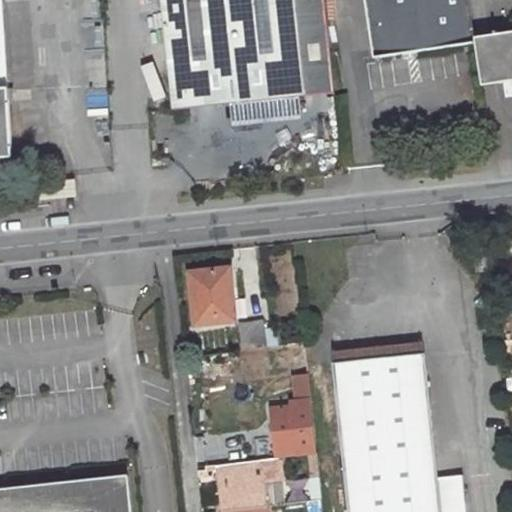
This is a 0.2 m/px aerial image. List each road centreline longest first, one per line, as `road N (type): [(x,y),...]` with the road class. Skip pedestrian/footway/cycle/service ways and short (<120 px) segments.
road 1 (unclassified): [(511,195),(0,249)]
road 2 (unknown): [(433,204),(489,511)]
road 3 (unknown): [(143,0),(161,233)]
